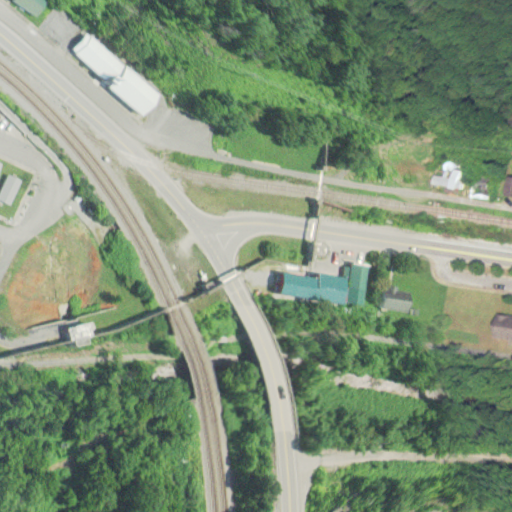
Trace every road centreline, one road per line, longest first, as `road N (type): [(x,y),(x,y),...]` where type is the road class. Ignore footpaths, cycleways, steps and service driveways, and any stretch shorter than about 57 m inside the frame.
road 1 (secondary): [(0,34),(209,233),(251,329)]
road 2 (secondary): [(209,233),(267,225),(511,260)]
